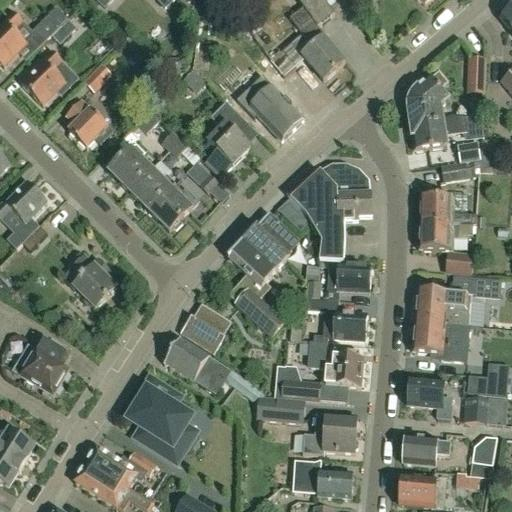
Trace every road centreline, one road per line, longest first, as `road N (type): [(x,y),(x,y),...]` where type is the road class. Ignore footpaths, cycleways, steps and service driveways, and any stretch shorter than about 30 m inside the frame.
road 1 (residential): [(349,115),(383,153),(398,213),(373,511)]
road 2 (residential): [(37,511),(181,287)]
road 3 (residential): [(181,287),(0,114)]
road 4 (residential): [(181,287),(349,115)]
road 5 (residential): [(349,115),(485,0)]
